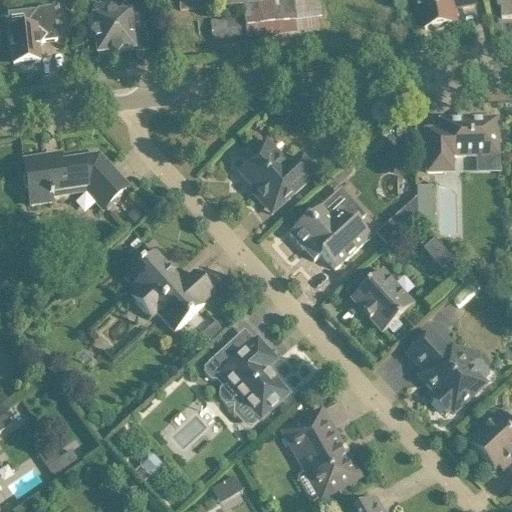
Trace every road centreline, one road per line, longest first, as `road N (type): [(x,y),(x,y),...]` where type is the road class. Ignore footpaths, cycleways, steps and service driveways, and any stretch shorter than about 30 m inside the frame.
road 1 (residential): [(477,511),(142,146),(131,103)]
road 2 (residential): [(131,103),(219,88),(511,81)]
road 3 (residential): [(0,115),(131,103)]
